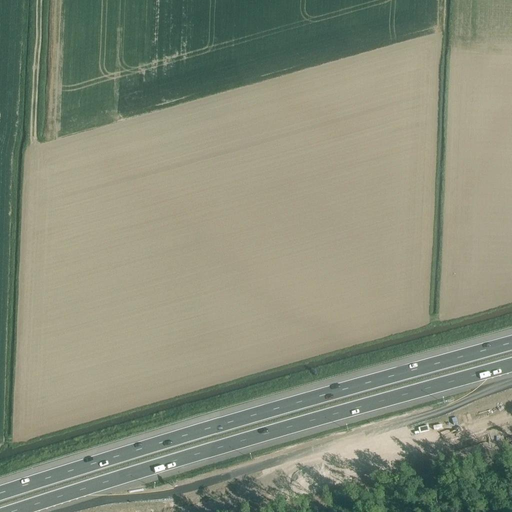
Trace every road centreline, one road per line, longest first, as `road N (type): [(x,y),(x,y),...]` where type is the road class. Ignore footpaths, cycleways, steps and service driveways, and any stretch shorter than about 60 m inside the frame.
road 1 (motorway): [(511,341),(0,493)]
road 2 (motorway): [(12,511),(511,365)]
road 3 (track): [(33,135),(39,0)]
